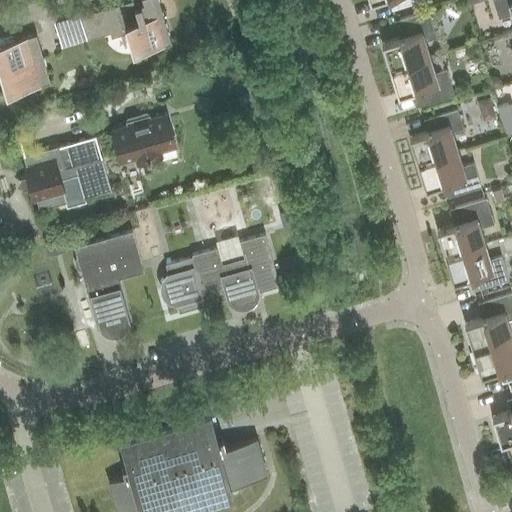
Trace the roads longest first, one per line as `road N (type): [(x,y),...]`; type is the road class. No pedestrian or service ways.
road 1 (residential): [(414,314),(387,314),(95,396),(51,400),(0,383)]
road 2 (residential): [(414,314),(415,257),(338,0)]
road 3 (residential): [(489,511),(437,333),(414,314)]
